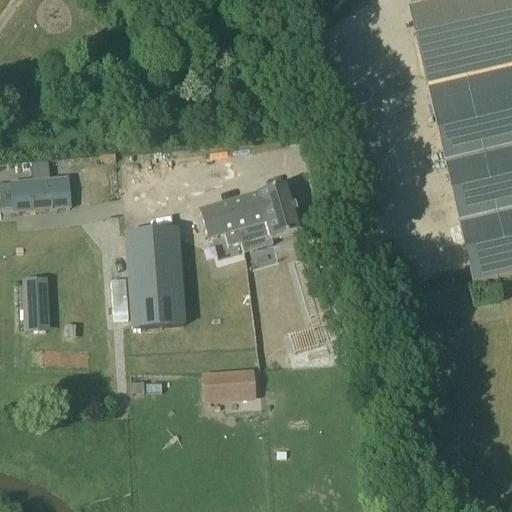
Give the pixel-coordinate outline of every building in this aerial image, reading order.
[(511,0),(458,0),(410,11),(427,87),(511,67),(511,0)] [(511,277),(511,69),(429,90),(434,118),(474,286),(511,277)] [(48,219),(88,219),(88,179),(48,179),(48,219)] [(269,243),(302,233),(288,187),(256,196),(256,197),(199,214),(207,241),(223,237),(227,250),(268,237),(269,243)] [(131,332),(182,328),(175,231),(124,235),(131,332)] [(27,284),(29,332),(45,331),(43,283),(27,284)] [(252,373),(200,377),(203,408),(254,404),(252,373)]
